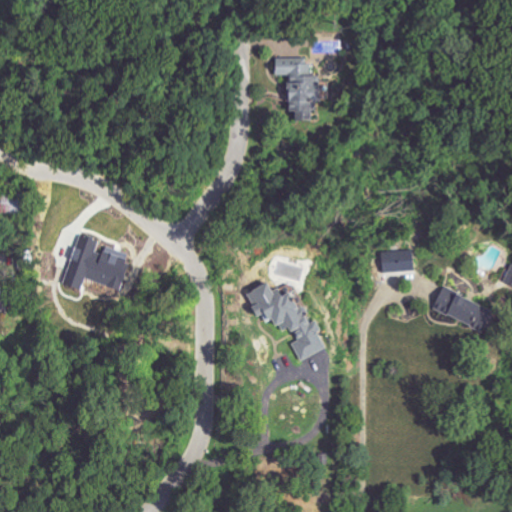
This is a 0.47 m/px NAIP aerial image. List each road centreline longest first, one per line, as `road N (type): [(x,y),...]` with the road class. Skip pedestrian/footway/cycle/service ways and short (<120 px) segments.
road 1 (residential): [(13,164),(106,187),(175,236),(208,298),(201,443),(150,511)]
road 2 (residential): [(365,511),(365,332),(403,283),(429,292)]
road 3 (residential): [(175,236),(209,210),(233,170),(243,27)]
